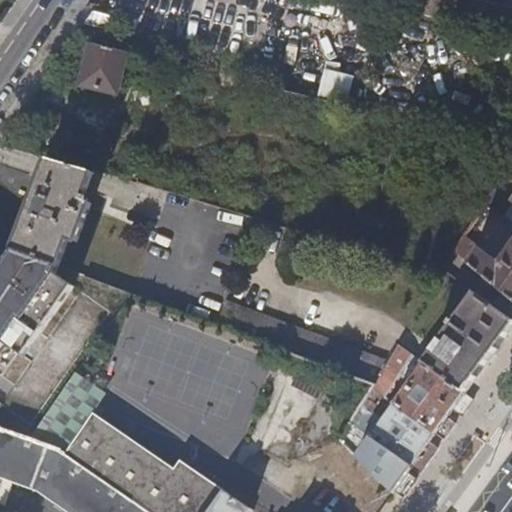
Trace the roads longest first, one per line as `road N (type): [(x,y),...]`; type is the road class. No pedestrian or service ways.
road 1 (unknown): [(0,130),(142,183),(176,216),(188,274),(202,290),(364,348)]
road 2 (unknown): [(294,511),(174,440)]
